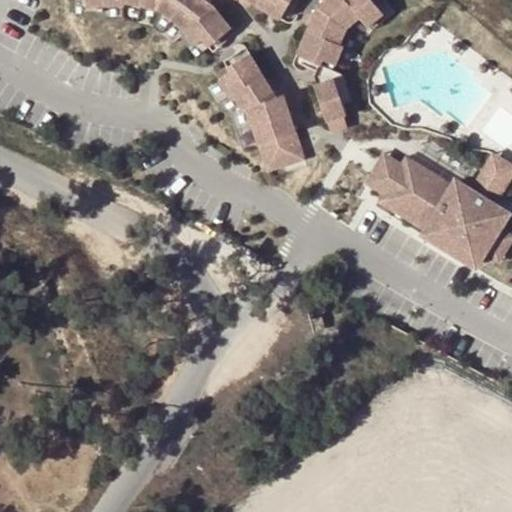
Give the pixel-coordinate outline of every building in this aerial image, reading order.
[(258,0),(288,17),(297,0),(258,0)] [(327,0),(305,52),(340,67),(362,16),(384,26),(394,0),(327,0)] [(337,131),(358,124),(343,76),(321,83),(337,131)] [(511,140),(511,117),(499,108),(481,132),(505,151),(511,140)] [(511,184),(511,162),(495,152),(475,184),(471,189),(453,177),(450,182),(407,155),(402,163),(386,153),(365,186),(382,197),(378,203),(426,233),(422,240),(478,274),(487,258),(501,266),(511,248),(511,234),(506,231),(511,221),(511,213),(499,205),(502,200),(511,184)]
